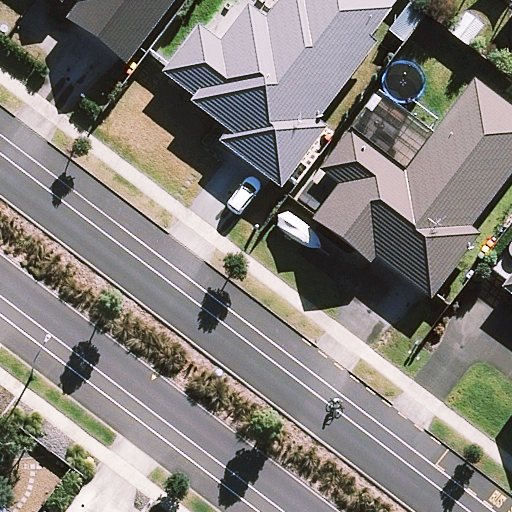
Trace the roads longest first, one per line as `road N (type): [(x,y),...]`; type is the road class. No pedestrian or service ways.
road 1 (tertiary): [(0,171),(443,511)]
road 2 (tertiary): [(303,511),(0,283)]
